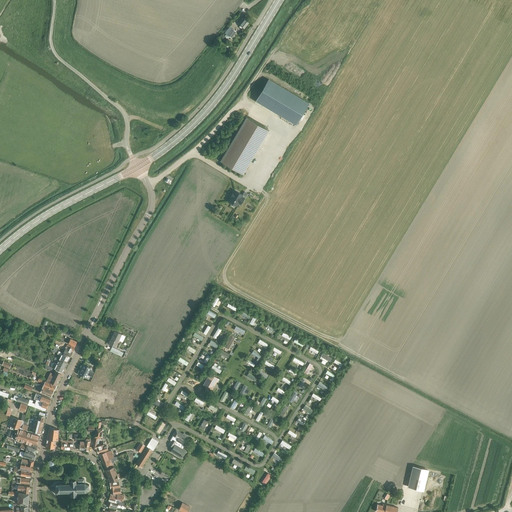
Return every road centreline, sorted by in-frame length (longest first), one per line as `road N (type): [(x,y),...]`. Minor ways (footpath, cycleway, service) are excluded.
road 1 (residential): [(41,455),(55,399),(147,214)]
road 2 (secondary): [(136,167),(214,99),(279,0)]
road 3 (unclassified): [(136,167),(119,106),(48,54),(48,0)]
road 4 (secondary): [(0,249),(136,167)]
